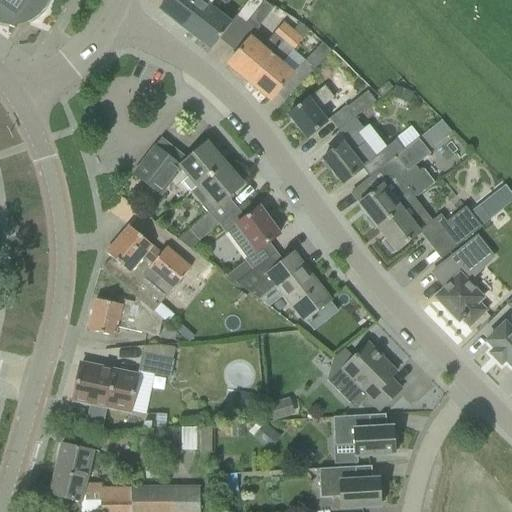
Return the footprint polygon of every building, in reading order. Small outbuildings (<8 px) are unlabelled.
[(9,26),(9,36),(22,18),(25,24),(32,21),(38,16),(43,10),(47,3),(48,0),(0,0),(0,24),(2,25),(9,26)] [(165,0),(158,9),(174,21),(188,32),(214,0),(165,0)] [(219,0),(214,0),(188,32),(211,49),(223,33),(231,23),(217,12),(224,4),(219,0)] [(263,2),(259,0),(248,0),(236,17),(246,24),(249,21),(263,2)] [(249,21),(258,28),(272,9),(263,2),(249,21)] [(227,65),(249,83),(292,31),(283,24),(262,50),(249,39),(227,65)] [(249,83),(270,101),(292,75),(282,66),(292,54),(291,53),(302,39),(292,31),(249,83)] [(305,61),(314,70),(330,53),(321,43),(305,61)] [(287,116),(306,139),(326,123),(317,111),(333,99),(323,87),(287,116)] [(391,98),(409,104),(413,94),(395,87),(391,98)] [(330,120),(339,131),(355,119),(375,103),(367,92),(347,108),(346,107),(330,120)] [(338,147),(322,160),(342,185),(362,169),(369,178),(377,172),(403,152),(395,142),(386,149),(368,126),(363,130),(355,119),(339,131),(346,141),(338,147)] [(431,154),(419,139),(403,152),(377,172),(386,183),(358,205),(368,218),(366,220),(375,231),(377,229),(414,199),(397,177),(404,171),(406,173),(431,154)] [(133,175),(157,195),(169,181),(175,188),(181,184),(189,194),(190,194),(224,165),(206,144),(205,146),(203,143),(194,151),(196,154),(180,167),(155,147),(133,175)] [(207,214),(190,229),(191,230),(200,241),(218,225),(235,211),(235,210),(226,200),(242,186),(224,165),(197,188),(207,201),(200,206),(207,214)] [(432,222),(414,199),(377,229),(388,242),(385,244),(393,253),(395,251),(396,252),(419,234),(440,261),(462,243),(440,215),(432,222)] [(472,215),(481,227),(490,220),(481,208),(472,215)] [(235,211),(218,225),(226,235),(227,234),(236,228),(254,252),(246,259),(244,260),(245,261),(235,269),(223,278),(235,286),(243,279),(275,253),(269,256),(263,247),(268,244),(279,235),(259,209),(242,221),(235,211)] [(112,246),(168,294),(171,291),(190,268),(166,248),(161,254),(129,227),(112,246)] [(461,318),(469,326),(486,310),(481,304),(486,299),(475,288),(476,287),(471,281),(495,258),(478,237),(432,273),(445,290),(436,298),(458,321),(461,318)] [(152,313),(168,294),(112,246),(106,254),(111,259),(102,270),(136,299),(152,313)] [(267,277),(302,322),(318,310),(320,314),(324,314),(330,309),(331,306),(328,302),(329,301),(293,255),(283,263),(275,253),(243,279),(235,286),(258,299),(261,295),(252,290),(267,277)] [(116,329),(159,339),(162,322),(152,313),(136,299),(134,304),(122,301),(120,306),(95,300),(88,332),(114,337),(116,329)] [(505,360),(511,366),(511,317),(487,342),(495,350),(491,354),(501,364),(505,360)] [(339,372),(378,412),(400,391),(390,380),(396,374),(383,361),(384,357),(376,348),(371,350),(367,345),(339,372)] [(138,373),(170,380),(174,362),(172,362),(175,349),(160,346),(144,347),(142,355),(138,373)] [(75,392),(73,401),(92,405),(93,405),(89,425),(104,428),(108,408),(129,413),(130,411),(137,377),(115,372),(100,369),(80,365),(75,392)] [(236,393),(233,407),(250,410),(252,396),(236,393)] [(268,406),(273,422),(295,415),(289,399),(268,406)] [(349,417),(333,418),(334,439),(333,439),(334,447),(345,447),(345,446),(354,446),(355,457),(394,455),(394,452),(398,452),(397,439),(393,440),(393,428),(385,428),(370,429),(369,416),(349,417)] [(253,438),(269,452),(281,438),(265,424),(253,438)] [(182,427),(182,450),(195,450),(196,428),(182,427)] [(61,445),(49,495),(69,500),(81,503),(85,485),(93,453),(61,445)] [(355,468),(319,470),(320,491),(319,491),(320,499),(331,499),(331,498),(340,498),(341,509),(380,507),(380,504),(384,504),(383,491),(379,491),(379,480),(372,480),(356,481),(355,468)] [(218,477),(220,493),(238,491),(236,475),(218,477)] [(131,500),(101,500),(101,511),(199,511),(199,487),(131,489),(131,500)]
